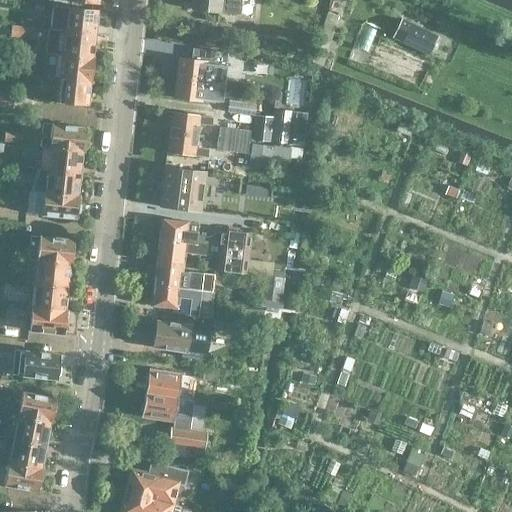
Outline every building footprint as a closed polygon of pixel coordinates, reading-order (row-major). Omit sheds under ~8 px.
[(240,15),(241,0),(193,0),(192,10),(219,13),(240,15)] [(95,35),(98,11),(67,7),(64,31),(95,35)] [(442,34),(401,15),(391,35),(432,54),(442,34)] [(93,58),(95,35),(64,31),(62,55),(93,58)] [(92,83),(94,58),(93,58),(62,55),(59,79),(90,83),(92,83)] [(205,82),(207,70),(219,72),(220,64),(179,58),(176,78),(205,82)] [(46,93),(48,78),(48,74),(25,71),(22,90),(46,93)] [(204,94),(205,82),(176,78),(174,98),(215,104),(216,96),(204,94)] [(87,106),(90,83),(59,79),(56,103),(87,106)] [(0,107),(13,109),(15,95),(0,93),(0,107)] [(256,114),(258,103),(230,98),(229,109),(256,114)] [(198,136),(200,125),(212,126),(213,118),(172,113),(169,133),(198,136)] [(289,146),(293,118),(273,115),(269,144),(289,146)] [(84,152),(87,129),(52,125),(49,148),(83,152),(84,152)] [(248,154),(251,132),(220,128),(217,150),(248,154)] [(21,144),(23,134),(5,132),(4,142),(21,144)] [(197,149),(198,136),(169,133),(167,153),(208,158),(209,150),(197,149)] [(271,168),(274,147),(252,144),(249,165),(271,168)] [(80,174),(83,152),(49,148),(47,170),(80,174)] [(201,212),(206,173),(165,167),(160,207),(201,212)] [(78,196),(80,174),(47,170),(45,192),(78,196)] [(248,184),(247,192),(277,196),(278,187),(248,184)] [(77,219),(79,196),(78,196),(45,192),(42,215),(77,219)] [(198,235),(198,232),(187,231),(188,223),(161,220),(159,240),(208,245),(209,236),(198,235)] [(247,273),(252,233),(220,229),(220,231),(209,236),(208,245),(206,256),(205,268),(247,273)] [(72,265),(75,240),(40,237),(37,261),(70,265),(72,265)] [(206,256),(208,245),(159,240),(157,259),(183,263),(184,254),(206,256)] [(68,287),(70,265),(37,261),(35,284),(68,287)] [(181,280),(182,269),(156,265),(153,285),(180,288),(180,289),(203,291),(204,283),(181,280)] [(283,274),(273,273),(273,293),(282,293),(283,274)] [(65,310),(68,287),(35,284),(32,306),(65,310)] [(201,300),(203,291),(180,289),(180,288),(153,285),(151,305),(178,308),(179,297),(191,299),(201,300)] [(211,318),(213,302),(201,300),(191,299),(189,315),(211,318)] [(64,335),(67,310),(65,310),(32,306),(29,331),(64,335)] [(204,340),(205,329),(157,322),(156,333),(153,334),(152,342),(154,344),(153,347),(187,352),(189,337),(204,340)] [(59,366),(60,355),(25,351),(22,376),(57,380),(57,376),(60,375),(60,368),(59,366)] [(218,383),(220,370),(194,366),(192,379),(218,383)] [(178,387),(180,375),(149,371),(149,374),(147,376),(146,382),(147,384),(147,388),(146,394),(191,401),(193,389),(178,387)] [(52,423),(57,399),(22,392),(18,416),(50,423),(52,423)] [(190,412),(191,401),(146,394),(145,400),(144,403),(142,405),(141,411),(143,413),(142,417),(173,421),(175,410),(190,412)] [(46,445),(50,423),(18,416),(13,439),(46,445)] [(203,460),(207,433),(171,427),(167,454),(203,460)] [(42,468),(46,445),(13,439),(9,461),(42,468)] [(43,468),(42,468),(9,461),(4,485),(38,492),(43,468)] [(183,491),(187,473),(163,467),(160,478),(132,471),(129,481),(127,482),(125,492),(163,502),(167,487),(183,491)] [(160,511),(163,502),(125,492),(122,502),(123,504),(121,511),(160,511)]
